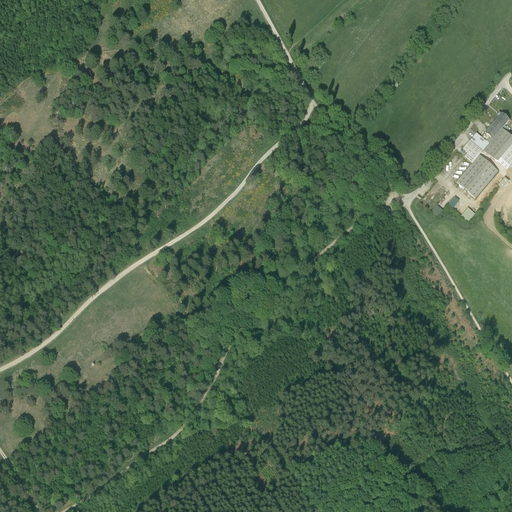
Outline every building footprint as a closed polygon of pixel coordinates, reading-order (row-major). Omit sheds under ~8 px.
[(502,114),(492,126),(499,132),(501,129),(507,133),(509,130),(504,126),(509,120),(502,114)] [(492,140),(499,132),(492,126),(485,134),(492,140)] [(477,134),(470,141),(482,152),(483,152),(497,163),(506,170),(511,163),(511,137),(507,133),(501,129),(499,132),(492,140),(485,134),(481,138),(477,134)] [(482,152),(470,141),(463,150),(468,154),(465,157),(472,164),(482,152)] [(498,171),(480,156),(456,183),(475,199),(498,171)] [(436,204),(431,211),(438,217),(443,209),(436,204)]
